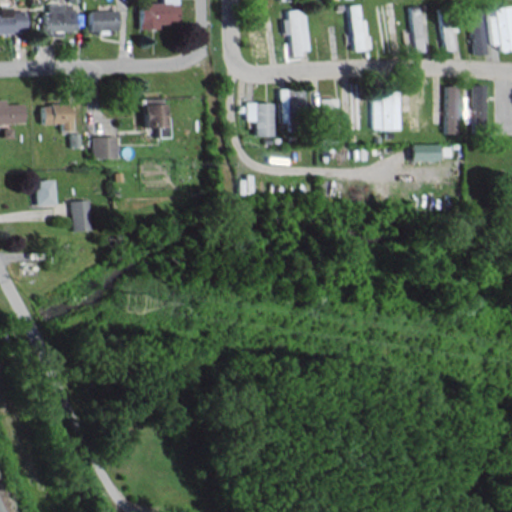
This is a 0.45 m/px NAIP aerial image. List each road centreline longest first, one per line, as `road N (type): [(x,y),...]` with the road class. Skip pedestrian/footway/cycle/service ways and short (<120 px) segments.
road 1 (track): [(398,169),(263,168),(243,159),(229,117),(228,85),(238,64)]
road 2 (residential): [(0,272),(110,492)]
road 3 (residential): [(296,71),(511,68)]
road 4 (residential): [(0,67),(186,58)]
road 5 (residential): [(296,71),(242,69),(229,44),(228,5)]
